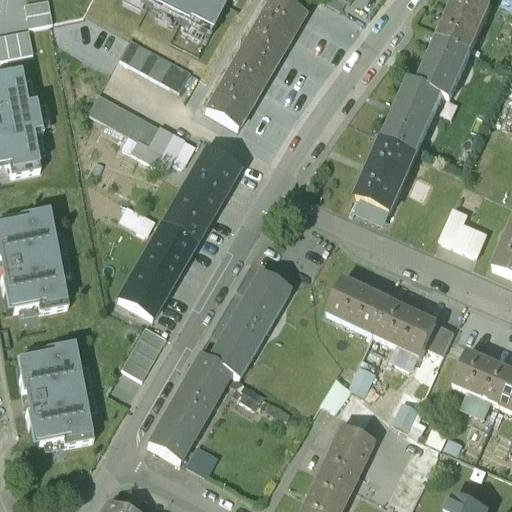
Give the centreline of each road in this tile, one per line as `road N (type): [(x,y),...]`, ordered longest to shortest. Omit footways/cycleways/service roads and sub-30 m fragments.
road 1 (residential): [(268,200),(117,464)]
road 2 (residential): [(511,308),(268,200)]
road 3 (residential): [(411,0),(268,200)]
